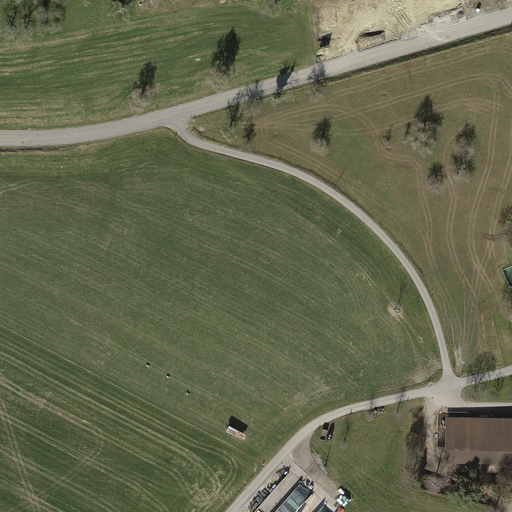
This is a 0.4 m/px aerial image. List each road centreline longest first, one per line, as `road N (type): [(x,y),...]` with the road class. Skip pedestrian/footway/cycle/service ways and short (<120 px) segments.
road 1 (unclassified): [(447,388),(436,318),(409,266),(368,222),(319,187),(191,140),(173,115)]
road 2 (tertiary): [(173,115),(511,16)]
road 3 (unclassified): [(230,511),(312,426),(447,388)]
road 4 (tertiary): [(0,141),(91,138),(173,115)]
